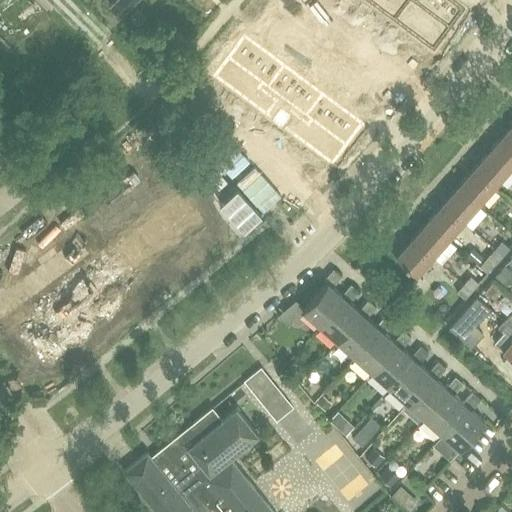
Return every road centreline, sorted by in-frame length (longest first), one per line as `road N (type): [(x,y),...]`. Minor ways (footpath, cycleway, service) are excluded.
road 1 (residential): [(45,465),(270,290),(511,27)]
road 2 (residential): [(156,96),(60,0)]
